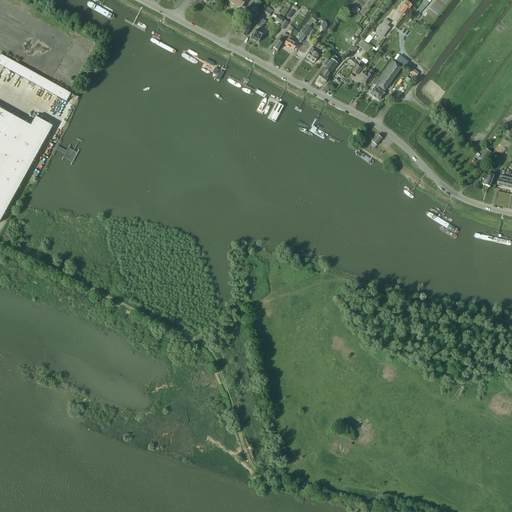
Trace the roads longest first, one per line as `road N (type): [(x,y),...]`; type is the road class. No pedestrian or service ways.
road 1 (tertiary): [(511,215),(448,190),(377,126),(143,0)]
road 2 (track): [(0,243),(187,336)]
